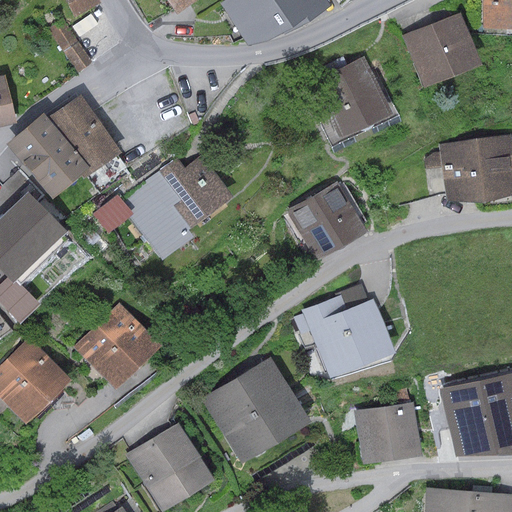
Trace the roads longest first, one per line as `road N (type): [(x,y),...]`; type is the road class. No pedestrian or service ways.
road 1 (residential): [(511,218),(413,233),(349,260),(83,454),(0,502)]
road 2 (residential): [(381,0),(273,51),(197,56),(141,41)]
road 3 (residential): [(0,139),(141,41)]
road 4 (residential): [(400,474),(307,487),(239,511)]
